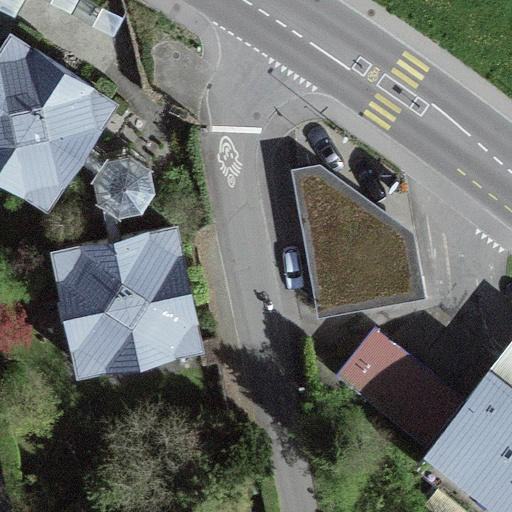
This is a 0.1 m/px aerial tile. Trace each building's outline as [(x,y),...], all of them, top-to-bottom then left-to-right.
[(125,14),(97,0),(0,0),(0,6),(15,15),(23,0),(51,0),(114,33),(125,14)] [(0,168),(24,185),(46,199),(74,156),(83,142),(112,98),(11,32),(0,49),(0,168)] [(83,142),(74,156),(92,167),(107,237),(122,234),(117,208),(141,203),(154,184),(149,160),(129,148),(101,154),(83,142)] [(415,288),(405,233),(317,170),(296,173),(320,305),(415,288)] [(106,360),(173,346),(198,341),(173,223),(122,234),(107,237),(56,247),(80,366),(106,360)] [(465,394),(373,322),(334,371),(426,443),(465,394)] [(469,397),(511,431),(511,337),(467,395),(469,397)] [(443,480),(425,504),(435,511),(511,511),(511,431),(469,397),(419,461),(443,480)] [(134,508),(134,511),(196,511),(193,496),(134,508)]
